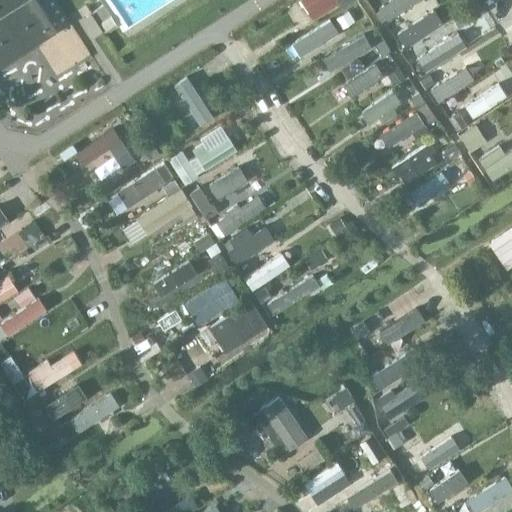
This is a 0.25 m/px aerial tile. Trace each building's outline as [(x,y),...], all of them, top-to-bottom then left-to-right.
[(0,0),(0,64),(24,49),(56,29),(37,0),(0,0)] [(387,0),(378,7),(386,19),(412,0),(387,0)] [(90,14),(104,36),(118,27),(104,5),(90,14)] [(434,9),(394,28),(401,42),(441,23),(434,9)] [(327,16),(290,39),(298,51),(335,29),(327,16)] [(420,69),(459,49),(452,35),(413,55),(420,69)] [(348,57),(372,49),(368,36),(343,44),(348,57)] [(311,62),(314,75),(326,72),(323,59),(311,62)] [(343,83),(354,97),(381,76),(370,62),(343,83)] [(445,62),(435,66),(441,79),(431,83),(436,95),(473,79),(466,64),(449,71),(445,62)] [(178,119),(209,109),(197,71),(166,80),(178,119)] [(470,115),(504,92),(496,79),(461,102),(470,115)] [(388,147),(414,134),(404,116),(379,130),(388,147)] [(458,134),(470,151),(486,141),(475,124),(458,134)] [(121,139),(108,148),(121,168),(134,160),(121,139)] [(167,158),(184,184),(197,175),(181,149),(167,158)] [(446,163),(406,191),(414,202),(454,174),(446,163)] [(162,186),(168,183),(157,164),(116,187),(125,204),(161,184),(162,186)] [(237,164),(206,182),(213,194),(244,176),(237,164)] [(181,186),(137,212),(147,229),(190,203),(181,186)] [(215,234),(263,206),(256,194),(208,221),(215,234)] [(119,224),(129,240),(145,230),(136,214),(119,224)] [(17,231),(28,247),(45,235),(33,219),(17,231)] [(172,219),(163,238),(180,246),(190,228),(172,219)] [(511,221),(485,241),(503,267),(511,260),(511,221)] [(264,222),(241,237),(234,226),(221,234),(236,257),(271,234),(264,222)] [(244,286),(290,264),(283,249),(255,263),(251,253),(232,262),(244,286)] [(270,308),(317,284),(312,273),(265,297),(270,308)] [(0,298),(17,290),(10,274),(0,277),(0,298)] [(18,303),(32,293),(26,284),(12,293),(18,303)] [(36,293),(0,318),(0,334),(44,303),(36,293)] [(217,346),(263,329),(252,300),(207,317),(217,346)] [(378,327),(386,341),(360,356),(375,382),(402,366),(391,347),(408,337),(406,334),(426,322),(416,304),(378,327)] [(30,369),(40,385),(80,360),(70,344),(30,369)] [(0,361),(8,380),(20,374),(10,351),(0,355),(0,361)] [(188,381),(206,377),(202,363),(185,368),(188,381)] [(74,383),(44,399),(52,414),(82,398),(74,383)] [(110,391),(55,422),(63,436),(118,405),(110,391)] [(287,449),(306,437),(278,396),(260,409),(287,449)] [(249,455),(262,434),(237,417),(223,438),(249,455)] [(435,450),(421,458),(426,467),(458,449),(445,427),(428,437),(435,450)] [(388,441),(403,439),(402,428),(386,431),(388,441)] [(296,461),(303,472),(323,458),(316,447),(296,461)] [(457,467),(424,486),(432,498),(464,479),(457,467)] [(132,487),(138,499),(169,482),(163,470),(132,487)] [(313,470),(290,480),(304,511),(326,511),(331,510),(313,470)] [(472,510),(511,489),(511,486),(505,473),(464,494),(472,510)] [(224,511),(212,494),(186,511),(167,511),(164,508),(158,511),(224,511)]
